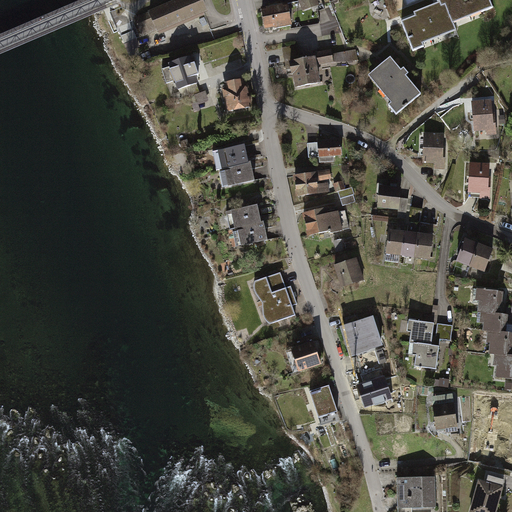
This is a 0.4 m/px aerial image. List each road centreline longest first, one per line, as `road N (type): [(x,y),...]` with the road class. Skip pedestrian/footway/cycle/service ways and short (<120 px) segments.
road 1 (residential): [(265,106),(293,240),(381,511)]
road 2 (residential): [(265,106),(360,138),(453,213),(511,237)]
